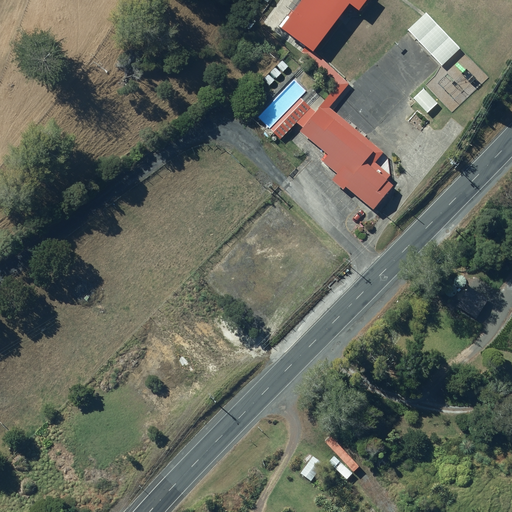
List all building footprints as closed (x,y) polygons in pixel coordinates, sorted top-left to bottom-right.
[(358,0),(304,0),(279,33),(313,59),(358,0)] [(438,29),(444,24),(435,14),(428,20),(425,17),(407,32),(439,67),(460,47),(454,41),(457,38),(448,29),(443,33),(438,29)] [(320,111),(298,138),(327,162),(319,171),(333,182),(327,189),(372,225),(396,195),(366,170),(377,156),(320,111)] [(178,298),(151,324),(194,367),(183,378),(199,395),(233,361),(209,337),(218,328),(189,300),(184,304),(178,298)] [(323,465),(311,457),(298,474),(310,482),(323,465)]
